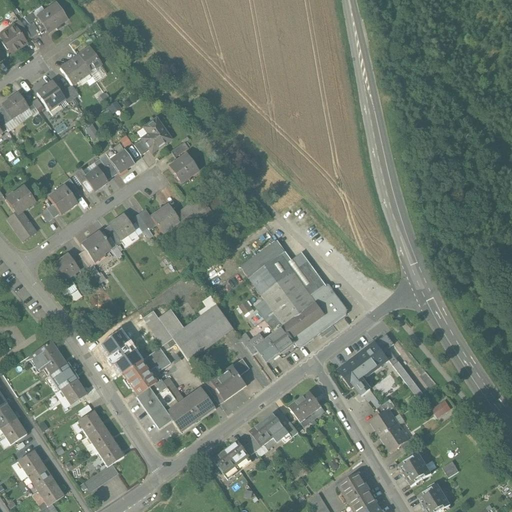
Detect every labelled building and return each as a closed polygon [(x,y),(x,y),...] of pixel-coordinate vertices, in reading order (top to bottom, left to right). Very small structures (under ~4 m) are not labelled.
[(67,21),(55,5),(36,18),(37,20),(44,30),(47,35),(67,21)] [(34,22),(30,16),(20,23),(30,38),(31,39),(44,30),(37,20),(34,22)] [(14,27),(24,42),(30,38),(20,23),(14,27)] [(13,26),(0,35),(0,36),(4,42),(1,44),(7,52),(9,50),(13,55),(26,45),(24,42),(14,27),(13,26)] [(69,45),(73,51),(84,43),(88,48),(93,45),(85,34),(69,45)] [(101,68),(88,50),(78,57),(90,75),(101,68)] [(78,57),(60,70),(72,87),(72,88),(73,87),(90,75),(78,57)] [(53,84),(37,95),(49,112),(48,110),(56,104),(58,106),(65,101),(61,95),(53,84)] [(67,91),(74,100),(79,96),(73,87),(72,88),(72,87),(67,91)] [(61,95),(65,101),(68,105),(74,100),(67,91),(61,95)] [(19,96),(28,110),(30,113),(36,109),(24,93),(19,96)] [(18,94),(2,106),(3,108),(11,119),(12,121),(28,110),(19,96),(18,94)] [(38,113),(44,110),(36,98),(31,102),(38,113)] [(11,119),(3,108),(0,109),(0,120),(3,124),(11,119)] [(156,121),(144,129),(145,130),(147,129),(151,134),(142,140),(150,151),(152,153),(170,141),(156,121)] [(127,136),(120,140),(126,148),(133,144),(127,136)] [(150,151),(142,140),(134,146),(141,157),(150,151)] [(171,153),(175,159),(188,150),(184,144),(171,153)] [(134,146),(125,153),(132,163),(141,157),(134,146)] [(134,166),(124,151),(116,157),(112,151),(105,156),(109,162),(118,175),(119,176),(134,166)] [(99,160),(112,178),(118,175),(109,162),(105,156),(99,160)] [(198,172),(187,156),(169,169),(180,185),(198,172)] [(93,164),(97,169),(106,183),(112,178),(99,160),(93,164)] [(97,169),(85,178),(81,171),(74,176),(88,196),(93,192),(94,194),(107,184),(106,183),(97,169)] [(63,184),(65,187),(72,197),(78,192),(69,180),(63,184)] [(65,187),(48,199),(52,205),(59,215),(61,217),(78,205),(72,197),(65,187)] [(24,188),(6,200),(15,215),(7,220),(23,243),(35,235),(21,214),(35,204),(24,188)] [(201,198),(175,216),(186,233),(206,219),(209,223),(214,219),(212,215),(213,214),(201,198)] [(46,210),(53,220),(59,215),(52,205),(46,210)] [(175,216),(168,206),(151,219),(156,226),(162,236),(170,230),(177,239),(186,233),(175,216)] [(47,224),(53,220),(46,210),(40,214),(47,224)] [(156,226),(151,219),(146,212),(139,217),(149,231),(156,226)] [(125,217),(109,227),(116,236),(120,242),(135,232),(132,227),(125,217)] [(152,236),(149,231),(139,217),(133,221),(136,225),(139,229),(144,238),(146,236),(148,239),(152,236)] [(111,239),(116,236),(109,227),(104,230),(111,239)] [(99,234),(80,247),(87,257),(92,263),(110,251),(110,250),(105,243),(106,242),(104,240),(104,241),(99,234)] [(323,288),(300,256),(287,265),(281,257),(285,254),(277,243),(240,268),(264,302),(255,308),(274,335),(283,328),(295,344),(297,347),(300,348),(346,316),(347,312),(328,286),(326,286),(323,288)] [(116,247),(110,250),(110,251),(116,260),(122,256),(116,247)] [(68,256),(50,269),(61,285),(79,272),(75,266),(68,256)] [(92,263),(87,257),(81,260),(82,261),(88,270),(89,271),(93,268),(95,266),(92,263)] [(88,270),(82,261),(75,266),(79,272),(81,275),(88,270)] [(105,281),(95,266),(93,268),(100,278),(95,281),(99,286),(105,281)] [(93,268),(89,271),(95,281),(100,278),(93,268)] [(71,278),(56,288),(63,298),(69,294),(71,296),(79,290),(71,278)] [(245,316),(254,309),(248,301),(238,308),(245,316)] [(180,333),(171,339),(172,341),(176,346),(188,363),(234,331),(217,307),(180,333)] [(158,320),(153,313),(142,320),(162,348),(162,347),(172,341),(171,339),(158,320)] [(158,320),(171,339),(180,333),(167,314),(158,320)] [(255,349),(254,349),(258,354),(266,366),(295,344),(283,328),(274,335),(255,349)] [(121,376),(122,376),(140,363),(120,334),(101,347),(110,359),(107,361),(111,366),(113,364),(121,376)] [(258,354),(254,349),(255,349),(245,335),(239,339),(253,358),(258,354)] [(384,337),(374,345),(387,363),(389,362),(414,395),(418,400),(422,397),(386,350),(391,347),(384,337)] [(176,346),(172,341),(162,347),(166,353),(176,346)] [(51,343),(29,357),(34,366),(56,351),(51,343)] [(387,363),(374,345),(338,372),(352,390),(354,388),(361,397),(370,391),(363,381),(387,363)] [(140,363),(122,376),(137,398),(155,385),(147,374),(155,368),(159,373),(170,365),(159,349),(140,363)] [(56,351),(34,366),(40,374),(45,370),(50,377),(66,366),(56,351)] [(241,361),(232,368),(238,378),(248,371),(241,361)] [(50,377),(46,380),(56,395),(76,381),(66,366),(50,377)] [(210,383),(209,384),(223,403),(245,388),(238,378),(232,368),(210,383)] [(219,406),(223,403),(209,384),(210,383),(201,370),(196,374),(219,406)] [(157,379),(160,384),(168,378),(165,374),(157,379)] [(86,396),(76,381),(56,395),(65,410),(86,396)] [(155,385),(137,398),(160,432),(172,423),(166,415),(177,408),(159,383),(155,385)] [(177,408),(166,415),(172,423),(180,434),(214,410),(200,391),(177,408)] [(321,408),(309,392),(299,400),(310,415),(315,411),(316,411),(321,408)] [(411,405),(418,400),(414,395),(407,401),(411,405)] [(310,415),(299,400),(288,408),(300,424),(305,420),(304,419),(310,415)] [(432,409),(438,419),(452,411),(447,401),(432,409)] [(380,416),(387,412),(387,413),(394,408),(389,402),(376,411),(380,416)] [(6,406),(0,410),(0,431),(16,421),(6,406)] [(78,413),(81,418),(91,412),(87,406),(78,413)] [(310,415),(314,420),(324,412),(321,408),(316,411),(315,411),(310,415)] [(291,424),(280,410),(273,415),(284,429),(291,424)] [(380,416),(369,423),(370,425),(372,424),(376,430),(374,431),(380,439),(397,427),(387,413),(387,412),(380,416)] [(93,413),(72,427),(78,435),(83,431),(87,439),(103,428),(93,413)] [(284,429),(273,415),(261,424),(273,439),(276,443),(276,444),(288,435),(284,429)] [(305,420),(300,424),(303,428),(314,420),(310,415),(304,419),(305,420)] [(0,431),(0,442),(5,439),(10,447),(26,437),(16,421),(0,431)] [(273,439),(261,424),(249,433),(254,440),(260,448),(263,446),(273,439)] [(284,429),(288,435),(291,439),(298,434),(291,424),(284,429)] [(397,427),(380,439),(380,440),(382,439),(386,445),(384,446),(390,454),(400,447),(407,442),(406,441),(397,427)] [(103,428),(87,439),(97,454),(113,443),(103,428)] [(406,441),(407,442),(400,447),(405,455),(418,445),(412,437),(406,441)] [(267,451),(276,443),(273,439),(263,446),(267,451)] [(256,452),(260,448),(254,440),(249,443),(256,452)] [(113,443),(97,454),(107,469),(112,466),(123,458),(113,443)] [(250,456),(256,452),(249,443),(244,448),(250,456)] [(248,458),(237,444),(225,453),(239,472),(248,465),(244,461),(248,458)] [(43,468),(33,453),(13,466),(18,474),(22,471),(27,478),(43,468)] [(239,472),(225,453),(213,462),(224,477),(227,474),(230,479),(239,472)] [(418,455),(398,467),(411,488),(431,476),(418,455)] [(452,463),(442,469),(445,474),(455,468),(452,463)] [(210,465),(205,468),(211,478),(216,475),(210,465)] [(112,466),(107,469),(113,478),(118,475),(112,466)] [(27,478),(22,482),(32,496),(53,483),(43,468),(27,478)] [(455,468),(445,474),(448,479),(458,473),(455,468)] [(113,478),(107,469),(102,472),(108,481),(113,478)] [(108,481),(102,472),(97,475),(103,484),(108,481)] [(103,484),(97,475),(93,478),(99,487),(103,484)] [(364,511),(377,505),(358,475),(337,487),(338,488),(339,487),(353,511),(364,511)] [(99,487),(93,478),(88,482),(94,490),(99,487)] [(94,490),(88,482),(83,485),(89,494),(94,490)] [(32,496),(32,497),(41,511),(42,511),(47,509),(47,508),(52,505),(63,498),(53,483),(32,496)] [(437,486),(416,499),(424,511),(440,511),(450,507),(437,486)] [(328,511),(319,494),(308,503),(313,511),(328,511)]
